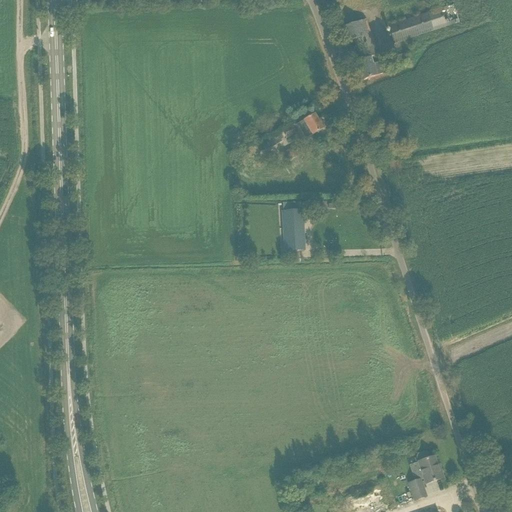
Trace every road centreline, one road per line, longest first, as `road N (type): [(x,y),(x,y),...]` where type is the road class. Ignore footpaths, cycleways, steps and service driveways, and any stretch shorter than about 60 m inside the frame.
road 1 (unclassified): [(478,511),(363,134),(311,0)]
road 2 (primary): [(73,444),(54,0)]
road 3 (track): [(56,42),(21,43),(23,166),(0,217)]
